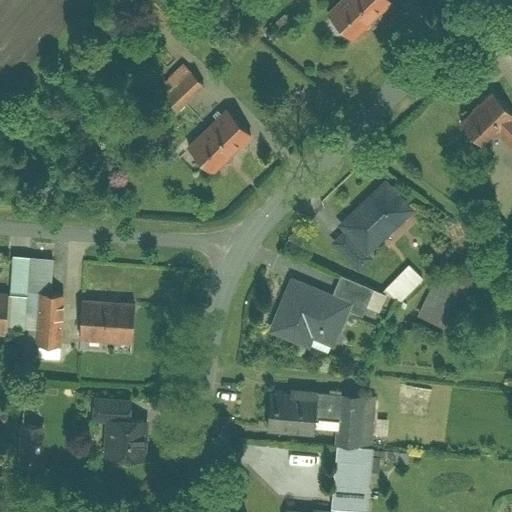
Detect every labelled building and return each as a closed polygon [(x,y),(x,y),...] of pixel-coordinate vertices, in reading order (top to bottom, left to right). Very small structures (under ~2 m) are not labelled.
[(173,0),(134,0),(168,33),(187,14),(173,0)] [(340,0),(324,17),(347,39),(385,0),(340,0)] [(156,100),(174,116),(202,82),(184,67),(156,100)] [(511,108),(492,87),(452,123),(473,146),(490,131),(507,149),(511,144),(511,128),(503,119),(511,111),(511,108)] [(219,105),(177,148),(207,176),(249,133),(219,105)] [(339,232),(326,245),(353,273),(369,257),(366,254),(412,209),(384,180),(335,228),(339,232)] [(26,256),(6,255),(5,285),(25,285),(26,256)] [(400,267),(379,291),(394,304),(415,281),(400,267)] [(329,294),(284,277),(263,333),(303,348),(307,337),(329,345),(345,302),(377,314),(383,296),(335,278),(329,294)] [(428,284),(419,308),(444,318),(454,294),(428,284)] [(33,292),(31,345),(58,346),(60,293),(33,292)] [(72,304),(70,337),(126,340),(128,307),(72,304)] [(271,391),(269,430),(317,433),(319,393),(271,391)] [(365,450),(368,398),(333,396),(330,447),(365,450)] [(108,419),(106,457),(142,459),(144,420),(108,419)] [(16,430),(14,471),(36,472),(38,432),(16,430)] [(330,447),(327,509),(362,511),(365,450),(330,447)]
